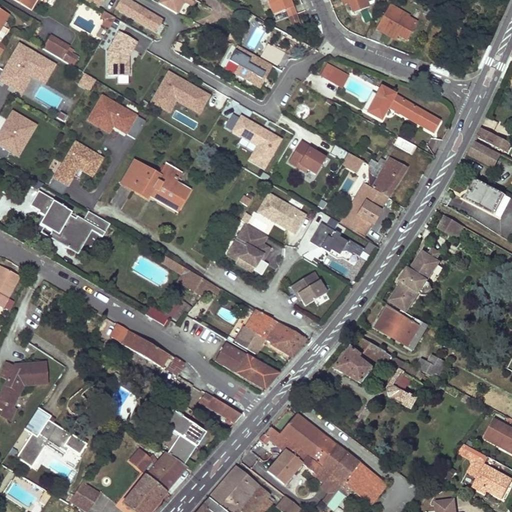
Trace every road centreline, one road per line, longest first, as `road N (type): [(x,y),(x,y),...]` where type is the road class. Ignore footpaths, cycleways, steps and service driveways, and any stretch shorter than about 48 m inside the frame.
road 1 (secondary): [(477,100),(379,271),(266,410)]
road 2 (residential): [(266,410),(185,353),(0,249)]
road 3 (residential): [(316,0),(337,38),(477,100)]
road 4 (secondary): [(266,410),(175,511)]
